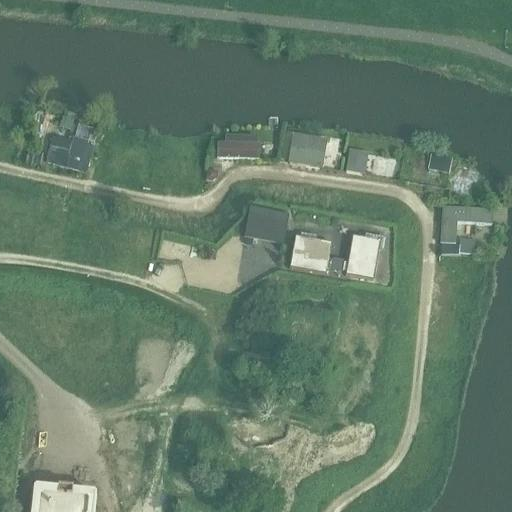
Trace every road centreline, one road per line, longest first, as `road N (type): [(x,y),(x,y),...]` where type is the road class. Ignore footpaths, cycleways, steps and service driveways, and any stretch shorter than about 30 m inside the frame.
road 1 (residential): [(0,166),(173,206),(208,203),(237,178),(259,174),(390,191),(417,208),(426,245),(408,433),(392,464),(332,511)]
road 2 (residential): [(0,260),(135,283),(192,308),(226,335)]
road 3 (residential): [(0,346),(91,438),(108,511)]
